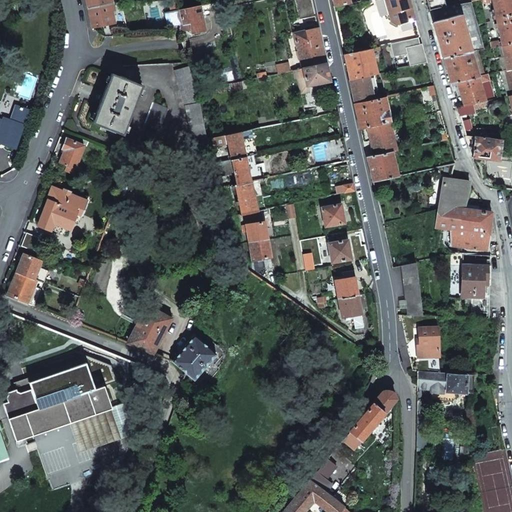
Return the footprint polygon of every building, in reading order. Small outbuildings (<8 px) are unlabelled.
[(307,18),(315,16),(311,0),(295,0),(299,20),(307,18)] [(420,37),(409,0),(384,0),(396,42),(406,40),(420,37)] [(502,46),(511,43),(511,0),(481,0),(482,4),(490,2),(490,1),(492,0),(501,42),(499,43),(499,41),(491,43),(492,48),(502,46)] [(115,11),(113,2),(88,8),(90,18),(92,27),(114,23),(112,11),(115,11)] [(202,18),(200,5),(180,9),(165,12),(168,26),(183,23),(184,24),(182,24),(183,28),(185,29),(191,28),(192,33),(205,30),(202,18)] [(444,58),(471,52),(460,14),(433,22),(439,40),(444,58)] [(302,68),(325,63),(318,28),(294,33),(297,48),(298,48),(302,68)] [(408,52),(423,48),(421,43),(420,37),(406,40),(408,52)] [(507,70),(511,68),(511,43),(502,46),(507,70)] [(373,73),(376,73),(371,51),(379,49),(379,46),(344,54),(346,66),(349,79),(367,75),(373,73)] [(471,52),(444,58),(447,70),(450,82),(456,81),(484,75),(483,72),(477,51),(471,52)] [(278,73),(290,70),(288,61),(276,64),(278,73)] [(319,83),(330,81),(325,63),(302,68),(294,69),(296,78),(298,77),(301,93),(309,91),(308,85),(319,83)] [(185,103),(199,100),(196,90),(189,65),(174,70),(185,103)] [(123,134),(142,85),(111,73),(102,98),(92,122),(123,134)] [(377,89),(373,73),(367,75),(371,91),(377,89)] [(484,100),(485,100),(484,98),(494,96),(488,74),(487,74),(484,75),(456,81),(460,93),(464,104),(484,100)] [(367,75),(349,79),(352,91),(354,103),(373,99),(371,91),(367,75)] [(242,87),(241,80),(230,83),(231,89),(242,87)] [(428,96),(436,94),(433,86),(426,87),(428,96)] [(367,126),(390,121),(384,97),(373,99),(354,103),(357,116),(360,128),(367,126)] [(485,107),(484,100),(464,104),(457,106),(465,136),(472,136),(465,112),(485,107)] [(154,102),(146,123),(160,128),(168,108),(154,102)] [(193,138),(207,137),(199,102),(185,105),(193,138)] [(10,144),(15,145),(22,124),(28,110),(17,106),(11,121),(4,118),(3,120),(0,118),(0,142),(4,144),(5,142),(10,144)] [(391,151),(396,150),(390,121),(367,126),(370,141),(374,155),(391,151)] [(231,160),(258,154),(265,153),(262,140),(259,128),(221,135),(223,144),(228,143),(230,153),(224,154),(225,161),(231,160)] [(488,180),(495,181),(498,160),(501,140),(495,139),(496,134),(484,132),(483,138),(477,137),(478,135),(475,134),(473,157),(485,158),(484,166),(490,166),(488,180)] [(342,136),(327,139),(331,158),(339,156),(346,154),(342,136)] [(67,165),(75,168),(85,145),(66,138),(64,144),(62,149),(65,150),(60,162),(67,165)] [(121,161),(124,154),(113,149),(110,157),(121,161)] [(372,181),(398,175),(391,151),(374,155),(366,157),(369,169),(372,181)] [(259,179),(261,179),(261,176),(258,176),(256,164),(260,163),(258,154),(231,160),(236,184),(259,179)] [(443,178),(439,209),(437,227),(445,228),(457,230),(460,208),(464,209),(469,190),(470,180),(443,178)] [(241,214),(265,209),(262,194),(259,179),(236,184),(230,185),(232,194),(236,193),(241,214)] [(345,192),(354,190),(352,182),(343,184),(345,192)] [(82,215),(89,198),(82,196),(81,198),(70,193),(71,191),(63,188),(62,190),(51,186),(46,200),(48,201),(43,213),(39,225),(50,230),(50,229),(61,233),(63,226),(70,229),(76,213),(82,215)] [(214,225),(227,222),(226,217),(223,202),(209,205),(214,225)] [(289,218),(296,217),(293,203),(286,204),(289,218)] [(325,226),(344,222),(342,213),(340,203),(321,207),(325,226)] [(457,230),(489,234),(492,212),(485,211),(486,209),(482,209),(479,208),(470,207),(470,209),(464,209),(460,208),(457,230)] [(130,219),(139,223),(142,214),(132,211),(130,219)] [(248,242),(267,239),(266,230),(264,221),(246,224),(246,225),(243,225),(244,231),(247,231),(248,242)] [(451,245),(487,250),(488,242),(489,234),(457,230),(445,228),(445,232),(451,233),(451,245)] [(265,269),(272,267),(270,253),(267,239),(248,242),(251,260),(263,258),(265,269)] [(332,262),(350,258),(349,249),(347,239),(328,243),(332,262)] [(38,280),(43,282),(48,270),(38,267),(41,260),(24,254),(20,262),(16,271),(38,280)] [(461,317),(488,317),(489,286),(489,255),(463,254),(461,317)] [(407,315),(422,316),(416,262),(401,265),(404,290),(407,315)] [(338,299),(357,295),(355,286),(354,277),(355,276),(354,270),(342,272),(343,279),(335,280),(338,299)] [(7,295),(27,303),(33,286),(36,287),(38,280),(16,271),(12,283),(7,295)] [(364,327),(357,295),(338,299),(342,317),(353,314),(355,328),(364,327)] [(130,344),(153,353),(172,318),(147,304),(138,320),(141,322),(130,344)] [(418,357),(438,356),(436,327),(418,328),(418,341),(416,341),(417,349),(418,357)] [(194,380),(216,353),(202,341),(194,334),(172,361),(194,380)] [(25,378),(85,358),(83,354),(75,351),(22,369),(25,378)] [(85,358),(25,378),(29,389),(31,388),(38,408),(95,388),(85,358)] [(473,392),(474,373),(417,371),(415,451),(426,452),(428,399),(421,399),(421,389),(431,389),(430,399),(451,401),(455,397),(455,392),(473,392)] [(8,394),(6,397),(8,402),(3,403),(17,445),(26,442),(24,437),(69,422),(111,407),(103,385),(95,388),(38,408),(31,388),(29,389),(20,392),(17,390),(16,388),(7,392),(8,394)] [(382,392),(342,440),(347,444),(353,449),(396,398),(394,394),(392,391),(390,390),(386,390),(385,391),(382,392)] [(111,407),(69,422),(80,452),(121,438),(111,407)] [(511,511),(511,498),(503,458),(501,449),(471,456),(483,511),(511,511)] [(327,458),(309,481),(325,493),(332,484),(325,479),(335,465),(327,458)] [(309,481),(283,511),(304,511),(313,501),(325,511),(348,511),(349,511),(325,493),(309,481)]
